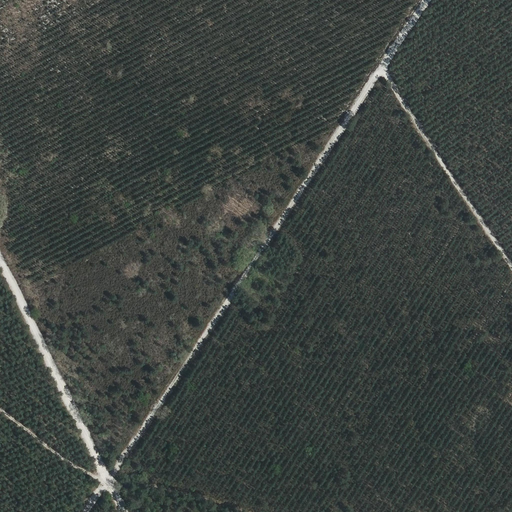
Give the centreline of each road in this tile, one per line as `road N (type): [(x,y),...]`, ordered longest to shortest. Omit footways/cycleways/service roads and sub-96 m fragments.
road 1 (track): [(83,511),(424,0)]
road 2 (track): [(0,259),(123,511)]
road 3 (track): [(511,264),(381,65)]
road 4 (track): [(238,511),(191,494),(106,479)]
road 5 (track): [(0,409),(73,465),(106,479)]
